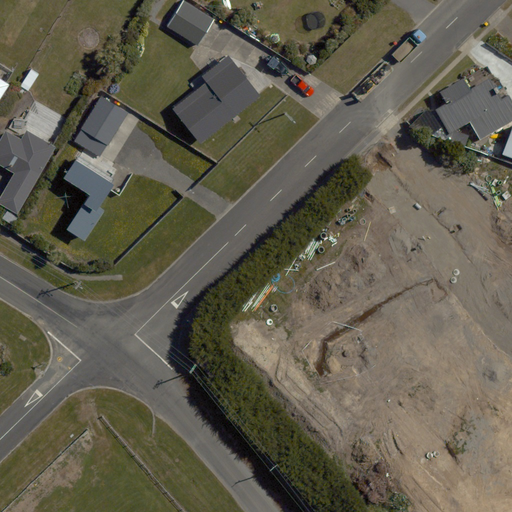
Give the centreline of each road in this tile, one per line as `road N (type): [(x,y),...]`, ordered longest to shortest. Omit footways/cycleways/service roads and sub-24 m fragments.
road 1 (residential): [(109,348),(135,334),(475,0)]
road 2 (residential): [(109,348),(174,401),(263,511)]
road 3 (residential): [(0,439),(80,360),(109,348)]
road 4 (residential): [(0,276),(109,348)]
